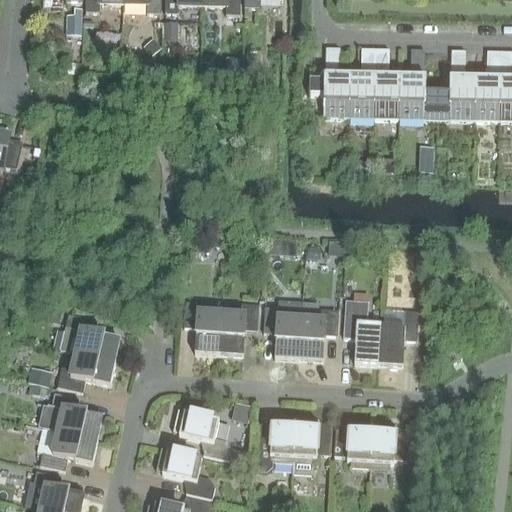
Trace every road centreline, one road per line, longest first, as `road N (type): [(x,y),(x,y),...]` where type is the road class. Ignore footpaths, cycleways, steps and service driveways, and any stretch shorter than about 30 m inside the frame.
road 1 (residential): [(511,363),(419,403),(143,385)]
road 2 (residential): [(511,43),(318,39),(319,0)]
road 3 (residential): [(114,511),(143,385)]
